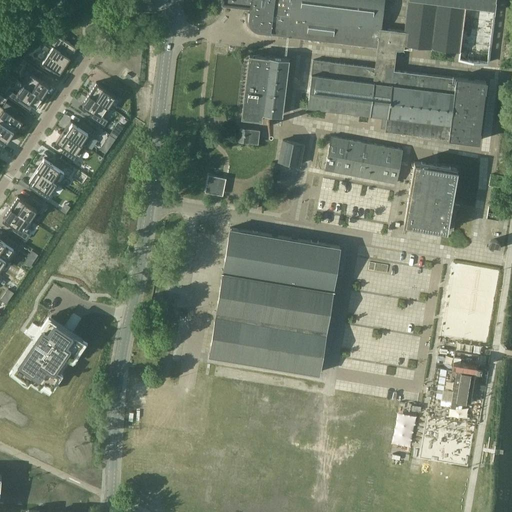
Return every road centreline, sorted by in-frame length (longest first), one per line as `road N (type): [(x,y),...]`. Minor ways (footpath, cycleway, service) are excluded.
road 1 (unclassified): [(129,315),(172,2)]
road 2 (residential): [(0,189),(108,26),(143,2),(172,2)]
road 3 (unclassified): [(109,511),(129,315)]
